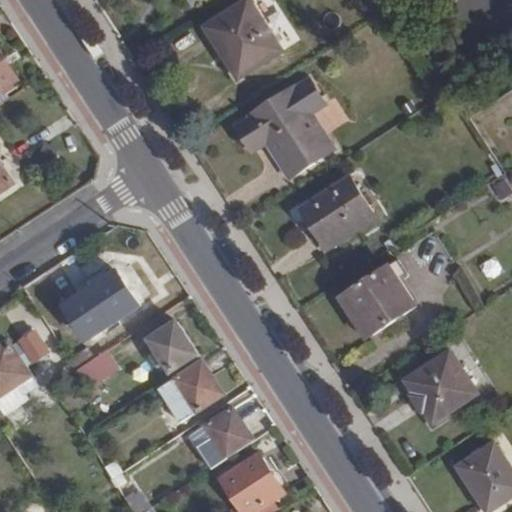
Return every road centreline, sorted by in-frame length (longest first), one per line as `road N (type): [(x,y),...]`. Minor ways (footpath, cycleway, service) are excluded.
road 1 (secondary): [(371,511),(151,174)]
road 2 (secondary): [(151,174),(37,0)]
road 3 (residential): [(0,272),(151,174)]
